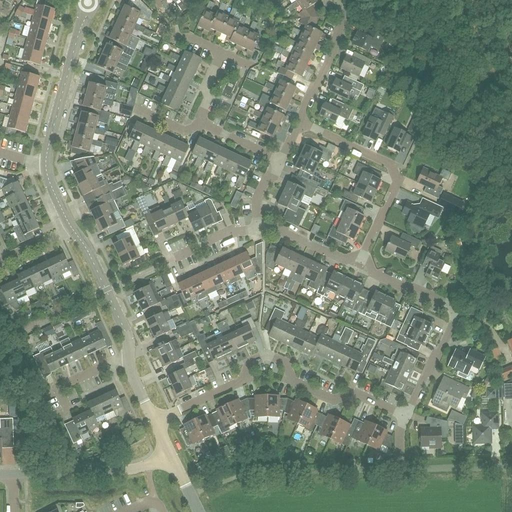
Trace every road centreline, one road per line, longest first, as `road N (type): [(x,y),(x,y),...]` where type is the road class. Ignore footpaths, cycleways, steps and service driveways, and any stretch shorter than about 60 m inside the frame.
road 1 (residential): [(154,421),(242,381),(248,364),(266,355),(286,363),(288,381),(333,400),(353,393),(405,416)]
road 2 (residential): [(405,416),(453,311),(374,274),(361,257)]
road 3 (track): [(190,495),(247,473),(400,469)]
road 4 (residential): [(361,257),(397,184),(391,166),(300,121)]
road 5 (tertiary): [(46,165),(87,4)]
road 6 (residential): [(169,455),(123,470),(13,475)]
road 7 (tertiary): [(128,358),(123,326),(71,229)]
road 8 (residential): [(300,121),(342,21),(334,0)]
